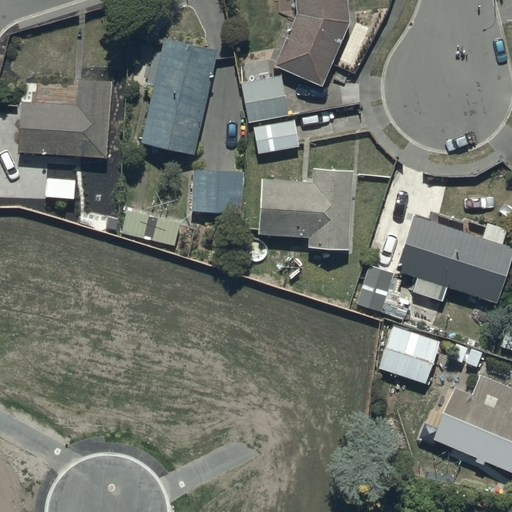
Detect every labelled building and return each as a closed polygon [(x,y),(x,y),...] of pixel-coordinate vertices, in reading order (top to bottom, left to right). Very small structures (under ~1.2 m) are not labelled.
[(342,0),(287,0),(289,15),(266,66),(315,88),(341,26),(340,12),(344,11),(342,0)] [(210,51),(157,39),(131,144),(184,157),(210,51)] [(278,75),(233,83),(241,123),(285,115),(278,75)] [(12,102),(11,154),(97,160),(98,155),(103,155),(108,83),(70,81),(68,106),(12,102)] [(291,122),(247,128),(251,155),(268,152),(270,165),(291,162),(289,148),(294,147),(291,122)] [(250,181),(249,235),(301,236),(300,249),(341,250),(342,246),(344,246),(346,172),(304,170),(304,182),(250,181)] [(240,175),(186,173),(184,213),(238,215),(240,175)] [(121,211),(115,234),(170,248),(176,225),(121,211)] [(385,272),(362,265),(351,305),(378,313),(389,272),(409,278),(405,293),(435,302),(439,288),(460,294),(456,308),(471,312),(474,300),(488,304),(490,297),(495,298),(502,272),(497,271),(504,247),(405,215),(385,272)] [(356,265),(339,260),(326,299),(343,305),(356,265)] [(511,308),(506,306),(493,345),(511,351),(511,308)] [(384,326),(369,369),(416,385),(418,378),(424,380),(436,343),(384,326)] [(511,392),(473,375),(464,394),(446,387),(424,438),(470,458),(468,462),(476,466),(478,462),(511,476),(511,415),(504,412),(511,392)]
